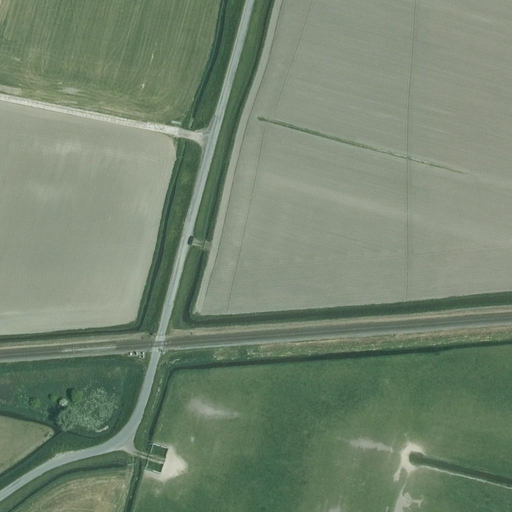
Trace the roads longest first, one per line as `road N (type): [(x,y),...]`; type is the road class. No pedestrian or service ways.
road 1 (unclassified): [(0,498),(41,469),(114,443),(135,421),(250,0)]
road 2 (track): [(212,140),(0,97)]
